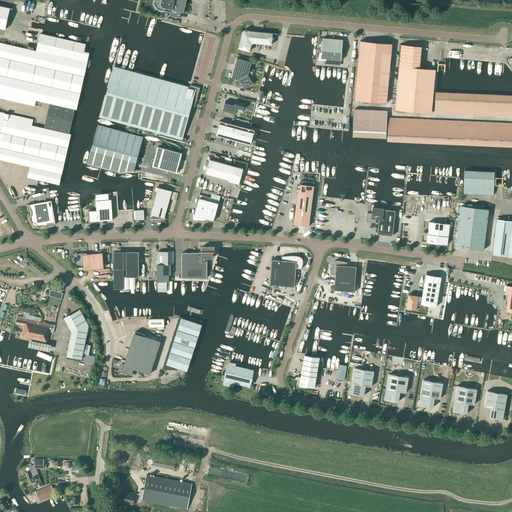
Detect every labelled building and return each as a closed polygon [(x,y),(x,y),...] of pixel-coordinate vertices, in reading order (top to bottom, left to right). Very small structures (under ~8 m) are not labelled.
[(155,0),(154,3),(154,4),(155,5),(157,8),(157,9),(158,10),(170,12),(169,16),(180,18),(181,12),(184,13),(186,0),(155,0)] [(0,28),(5,30),(10,8),(0,6),(0,28)] [(250,31),(247,31),(247,30),(245,29),(245,31),(243,31),(242,34),(238,48),(239,49),(238,55),(250,58),(251,52),(249,51),(251,45),(252,45),(252,44),(253,44),(253,43),(271,45),(272,39),(273,40),(274,39),(274,38),(274,37),(273,37),(272,37),(272,34),(279,34),(252,32),(250,31)] [(84,52),(85,44),(40,34),(36,51),(87,63),(89,53),(84,52)] [(341,60),(343,40),(322,38),(321,58),(341,60)] [(387,103),(392,44),(360,41),(355,100),(387,103)] [(36,51),(0,42),(0,98),(35,106),(36,100),(50,104),(44,128),(32,126),(33,120),(4,113),(0,131),(0,152),(0,153),(0,154),(0,159),(30,167),(27,177),(34,179),(38,180),(59,185),(62,174),(87,63),(36,51)] [(431,113),(435,70),(419,68),(421,47),(416,46),(399,45),(401,45),(395,110),(431,113)] [(252,84),(247,75),(248,74),(251,62),(237,58),(231,78),(238,80),(240,79),(245,88),(252,84)] [(107,92),(189,114),(191,105),(195,106),(196,101),(197,101),(198,99),(197,99),(200,87),(190,84),(190,87),(114,67),(107,92)] [(182,138),(189,114),(107,92),(100,117),(127,125),(159,134),(159,136),(185,143),(186,139),(182,138)] [(511,95),(435,92),(434,114),(511,117),(511,95)] [(243,110),(245,103),(235,100),(234,104),(225,101),(222,111),(235,114),(237,108),(243,110)] [(353,117),(353,137),(386,138),(387,124),(387,111),(354,109),(353,117)] [(388,124),(387,141),(511,146),(511,123),(388,118),(388,124)] [(253,135),(254,130),(244,128),(220,121),(216,135),(240,142),(248,144),(251,135),(253,135)] [(143,137),(98,125),(88,164),(119,173),(134,172),(143,137)] [(176,173),(182,153),(157,147),(152,166),(176,173)] [(243,169),(209,160),(206,174),(229,180),(229,182),(239,184),(243,169)] [(464,188),(463,194),(493,195),(494,172),(464,171),(464,188)] [(297,195),(312,197),(314,186),(300,184),(300,189),(298,189),(297,195)] [(176,201),(178,193),(158,187),(156,195),(150,215),(152,215),(152,219),(150,219),(165,219),(165,215),(170,199),(176,201)] [(309,226),(312,197),(297,195),(293,224),(309,226)] [(214,221),(218,203),(199,198),(194,214),(193,214),(193,220),(206,221),(206,219),(214,221)] [(88,222),(112,220),(111,200),(96,201),(96,211),(88,211),(88,222)] [(55,223),(51,201),(29,205),(28,204),(28,205),(29,206),(29,207),(30,208),(30,209),(30,210),(30,211),(31,212),(31,213),(31,214),(30,215),(30,216),(30,217),(31,216),(32,216),(32,217),(32,218),(32,219),(32,220),(32,221),(33,221),(33,222),(34,223),(35,224),(36,224),(37,225),(38,225),(39,225),(40,225),(41,225),(42,225),(43,224),(44,224),(44,225),(43,226),(44,226),(45,225),(46,225),(47,224),(48,224),(50,224),(51,223),(52,223),(53,223),(55,224),(56,224),(55,223)] [(488,209),(461,206),(455,246),(483,250),(488,209)] [(367,213),(367,219),(369,222),(375,223),(376,223),(376,219),(379,219),(377,234),(392,236),(395,211),(380,209),(381,208),(373,207),(372,213),(367,213)] [(134,220),(144,220),(143,210),(133,211),(134,220)] [(510,256),(511,240),(511,221),(497,219),(492,254),(510,256)] [(450,224),(429,222),(426,242),(447,245),(450,224)] [(214,251),(214,247),(202,247),(202,251),(201,251),(201,252),(202,252),(202,253),(182,253),(182,278),(207,278),(207,258),(213,258),(213,252),(215,252),(215,251),(214,251)] [(139,277),(139,252),(114,252),(114,269),(114,282),(114,289),(124,289),(124,277),(135,277),(139,277)] [(158,281),(158,291),(167,291),(167,281),(167,275),(168,275),(169,275),(171,275),(171,265),(168,265),(168,252),(157,252),(158,268),(158,281)] [(104,268),(102,253),(80,255),(80,254),(78,254),(77,254),(76,254),(76,255),(75,255),(74,256),(73,257),(73,258),(73,259),(73,260),(73,261),(73,262),(74,263),(74,264),(75,264),(76,265),(77,265),(78,265),(79,265),(83,265),(83,270),(104,268)] [(271,260),(269,285),(294,287),(296,269),(300,269),(302,265),(303,264),(303,263),(303,262),(303,261),(303,260),(302,259),(302,258),(301,258),(301,257),(300,257),(300,256),(299,256),(298,256),(297,256),(296,256),(294,256),(291,256),(289,256),(287,256),(285,256),(281,257),(281,260),(271,260)] [(335,278),(355,279),(356,267),(347,266),(347,262),(346,262),(344,262),(343,261),(341,261),(338,261),(337,261),(336,261),(335,261),(335,262),(334,262),(333,263),(333,264),(332,264),(332,265),(331,265),(331,266),(331,267),(330,268),(330,269),(330,270),(330,272),(330,273),(330,274),(335,275),(335,278)] [(422,297),(421,302),(421,304),(436,307),(441,277),(426,274),(422,297)] [(354,292),(355,279),(335,278),(334,290),(354,292)] [(421,302),(422,297),(418,296),(408,294),(406,308),(416,310),(417,306),(418,301),(421,302)] [(81,360),(89,325),(79,309),(64,318),(72,332),(66,356),(81,360)] [(50,332),(52,325),(28,319),(17,316),(15,324),(24,325),(21,338),(46,344),(46,343),(48,332),(50,332)] [(187,371),(202,325),(189,321),(178,317),(161,370),(175,370),(176,368),(187,371)] [(149,319),(149,327),(164,327),(164,319),(149,319)] [(150,374),(160,342),(144,336),(145,334),(135,331),(134,336),(135,337),(126,365),(122,363),(120,371),(132,375),(134,369),(150,374)] [(86,353),(85,361),(95,362),(95,353),(86,353)] [(306,355),(304,355),(302,370),(296,369),(295,374),(301,375),(300,381),(299,385),(307,386),(308,386),(308,389),(319,391),(320,384),(315,383),(319,358),(311,356),(306,355)] [(232,386),(233,382),(237,366),(234,366),(234,363),(229,362),(224,384),(232,386)] [(347,366),(339,365),(338,370),(337,379),(344,380),(347,366)] [(237,366),(233,382),(249,386),(253,370),(237,366)] [(364,370),(354,368),(351,383),(349,393),(359,395),(364,370)] [(364,370),(359,395),(364,396),(365,385),(371,386),(374,371),(364,370)] [(394,401),(398,376),(388,374),(386,389),(384,399),(394,401)] [(398,376),(394,401),(398,402),(400,391),(406,393),(408,377),(398,376)] [(428,407),(433,382),(423,380),(420,395),(418,405),(428,407)] [(433,382),(428,407),(433,408),(434,397),(440,398),(443,383),(433,382)] [(462,413),(467,388),(457,386),(454,401),(452,411),(462,413)] [(467,388),(462,413),(467,414),(468,403),(474,404),(477,389),(467,388)] [(492,418),(497,393),(487,391),(484,406),(490,407),(488,417),(492,418)] [(497,393),(492,418),(503,420),(504,410),(507,395),(497,393)] [(174,469),(176,458),(156,454),(154,465),(174,469)] [(27,478),(38,474),(36,469),(46,469),(46,464),(44,464),(44,459),(34,459),(34,464),(34,465),(28,467),(29,470),(25,472),(27,478)] [(38,474),(27,478),(29,484),(34,482),(35,484),(41,482),(38,474)] [(187,509),(192,484),(147,475),(144,490),(140,489),(138,494),(135,494),(135,493),(126,491),(124,503),(133,505),(134,497),(142,499),(142,500),(187,509)] [(39,501),(55,495),(51,485),(35,491),(39,501)] [(4,511),(9,509),(1,498),(0,498),(0,506),(3,511),(4,511)]
